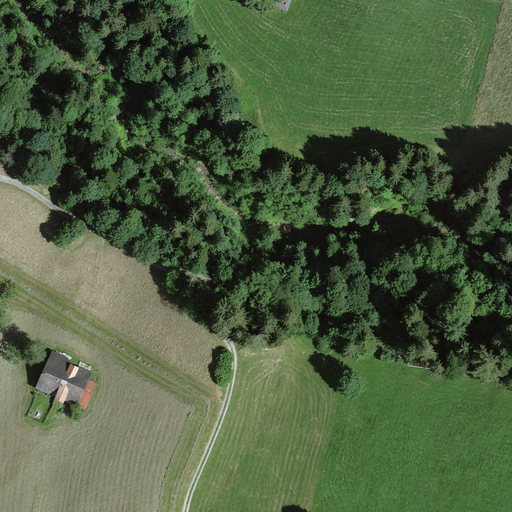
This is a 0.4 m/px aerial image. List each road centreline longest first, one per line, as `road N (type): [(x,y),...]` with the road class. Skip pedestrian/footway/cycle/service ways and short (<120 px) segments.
road 1 (track): [(0,178),(164,268),(191,273),(218,302),(232,386),(189,511)]
road 2 (track): [(107,236),(98,306),(78,364)]
